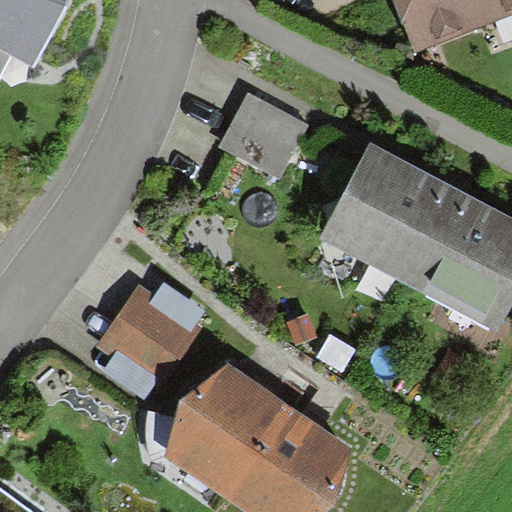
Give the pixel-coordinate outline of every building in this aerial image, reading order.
[(0,0),(0,81),(13,58),(35,71),(66,16),(68,0),(0,0)] [(511,0),(391,0),(409,51),(511,13),(511,0)] [(290,175),(318,119),(264,93),(237,148),(290,175)] [(511,230),(373,158),(328,244),(498,332),(511,305),(511,230)] [(140,293),(103,347),(159,384),(195,331),(140,293)] [(188,413),(172,464),(243,511),(333,511),(347,457),(229,379),(188,413)]
